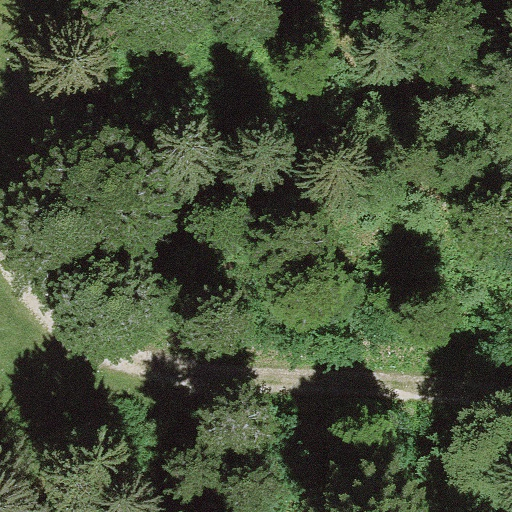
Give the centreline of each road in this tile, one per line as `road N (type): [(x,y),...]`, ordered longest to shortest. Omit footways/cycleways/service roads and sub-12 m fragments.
road 1 (track): [(511,408),(192,381)]
road 2 (track): [(0,255),(43,317),(96,355),(192,381)]
